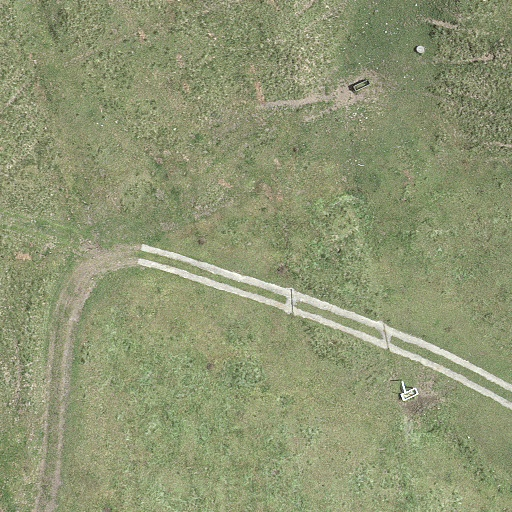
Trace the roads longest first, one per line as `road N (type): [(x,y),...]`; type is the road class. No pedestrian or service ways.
road 1 (track): [(511,398),(294,306),(0,222)]
road 2 (track): [(118,253),(84,286),(65,329),(61,454),(44,511)]
